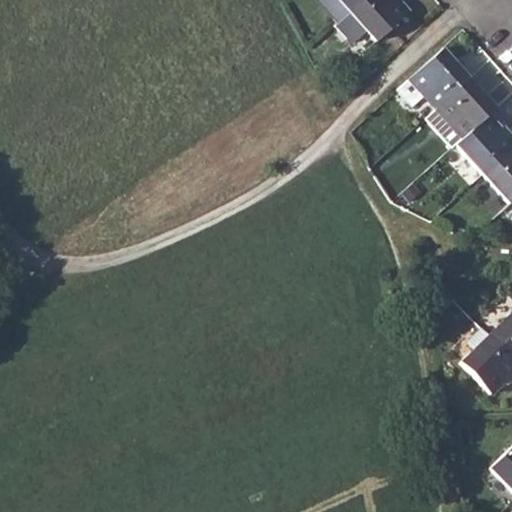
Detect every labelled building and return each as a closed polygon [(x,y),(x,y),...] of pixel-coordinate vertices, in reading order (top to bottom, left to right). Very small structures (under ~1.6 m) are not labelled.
[(319,0),(338,20),(348,12),(361,0),(319,0)] [(361,0),(348,12),(374,42),(406,14),(394,0),(361,0)] [(452,63),(439,49),(406,78),(397,86),(394,89),(408,104),(420,93),(434,108),(470,76),(456,60),(452,63)] [(470,76),(434,108),(461,137),(485,115),(493,109),(480,94),(483,90),(470,76)] [(461,137),(453,144),(481,174),(511,146),(511,136),(502,125),(498,129),(485,115),(461,137)] [(511,146),(481,174),(507,204),(511,199),(511,146)] [(446,281),(439,287),(446,294),(453,288),(446,281)] [(446,294),(439,287),(430,295),(438,302),(446,294)] [(511,311),(487,336),(511,362),(511,311)] [(511,362),(487,336),(480,329),(466,343),(473,350),(458,365),(489,395),(502,382),(505,385),(511,378),(511,362)] [(511,445),(489,469),(511,493),(511,445)]
